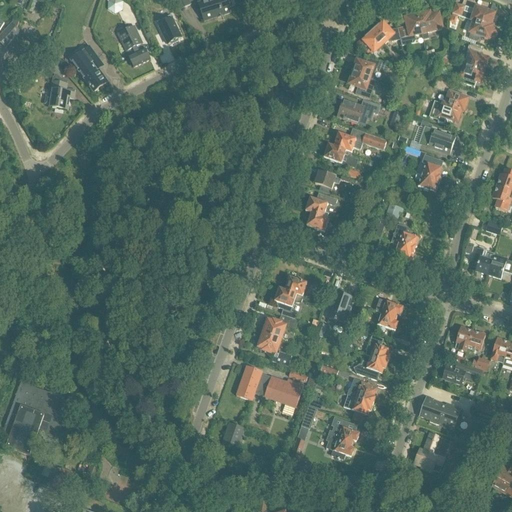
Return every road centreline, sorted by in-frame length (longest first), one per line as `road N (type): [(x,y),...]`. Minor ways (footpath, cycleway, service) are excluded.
road 1 (residential): [(386,484),(197,471),(189,449),(262,236)]
road 2 (residential): [(33,170),(101,111),(146,85),(225,49),(323,19)]
road 3 (residential): [(262,236),(328,48),(323,19)]
road 4 (residential): [(447,299),(262,236)]
road 5 (residential): [(386,484),(447,299)]
road 6 (residential): [(447,299),(450,264),(490,137)]
